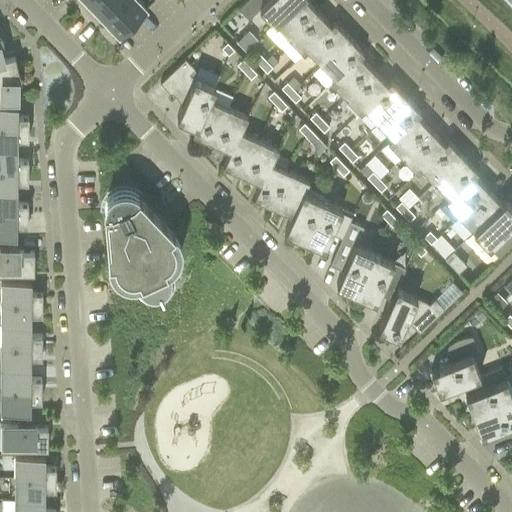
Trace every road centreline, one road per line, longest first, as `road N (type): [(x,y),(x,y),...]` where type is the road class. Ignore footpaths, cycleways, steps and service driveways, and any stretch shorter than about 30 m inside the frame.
road 1 (residential): [(109,92),(345,342),(371,396),(423,423),(505,511)]
road 2 (residential): [(87,511),(60,171),(73,132),(109,92)]
road 3 (residential): [(362,0),(484,129),(511,142)]
road 4 (residential): [(18,0),(109,92)]
